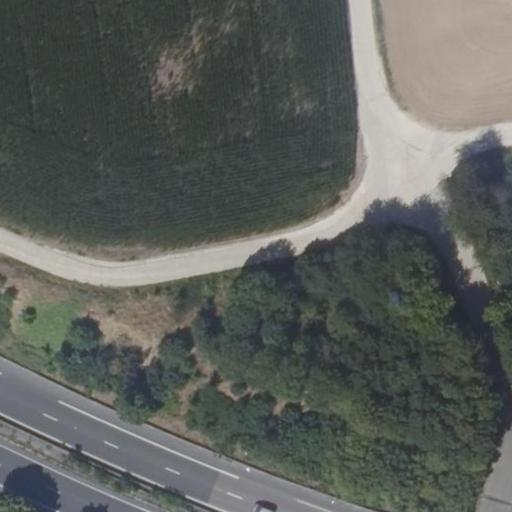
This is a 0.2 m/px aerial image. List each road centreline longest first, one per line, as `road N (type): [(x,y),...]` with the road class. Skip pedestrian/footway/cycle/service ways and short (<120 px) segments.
road 1 (track): [(0,240),(111,272),(301,238),(335,227),(463,140),(511,128)]
road 2 (track): [(511,411),(497,349),(449,234),(402,179),(373,110),(361,0)]
road 3 (trunk): [(276,511),(0,392)]
